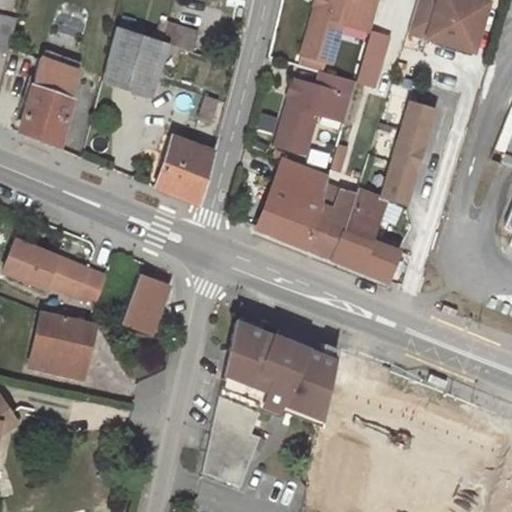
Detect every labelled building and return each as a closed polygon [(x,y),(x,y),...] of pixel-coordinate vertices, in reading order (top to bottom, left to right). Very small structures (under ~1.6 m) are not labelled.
[(370,30),(378,0),(317,0),(316,5),(303,54),(327,61),(338,22),(370,30)] [(481,0),(417,0),(408,30),(473,50),(487,2),(481,0)] [(0,50),(9,53),(17,19),(0,14),(0,50)] [(154,38),(162,41),(166,24),(159,21),(154,38)] [(169,22),(163,42),(167,44),(193,52),(200,32),(169,22)] [(161,42),(115,26),(101,80),(149,96),(167,44),(163,42),(161,42)] [(23,48),(12,45),(7,69),(19,73),(24,53),(21,52),(23,48)] [(44,48),(40,60),(74,72),(78,61),(44,48)] [(19,132),(58,147),(72,97),(70,98),(77,73),(74,72),(40,60),(33,85),(31,90),(29,98),(25,113),(19,132)] [(344,119),(355,80),(318,70),(315,85),(294,80),(293,82),(290,94),(276,144),(302,152),(314,111),(344,119)] [(21,112),(25,113),(29,98),(25,97),(21,112)] [(216,100),(204,97),(198,119),(210,122),(216,100)] [(433,108),(407,101),(378,198),(405,205),(433,108)] [(321,204),(323,205),(326,206),(328,200),(333,202),(345,148),(349,150),(353,136),(340,133),(328,178),(321,204)] [(198,204),(212,152),(171,137),(156,188),(198,204)] [(255,139),(252,145),(266,153),(268,146),(255,139)] [(307,248),(323,205),(321,204),(328,178),(282,161),(256,228),(307,248)] [(323,205),(307,248),(332,257),(356,196),(340,190),(335,202),(333,202),(328,200),(326,206),(323,205)] [(356,196),(332,257),(386,278),(397,251),(371,240),(385,201),(378,198),(358,190),(356,196)] [(73,296),(84,268),(12,238),(0,270),(42,288),(44,284),(73,296)] [(152,332),(168,287),(136,274),(119,321),(152,332)] [(94,324),(39,311),(28,353),(85,366),(94,324)] [(321,418),(335,353),(321,348),(275,329),(272,337),(259,332),(262,324),(244,317),(239,318),(234,322),(201,472),(239,487),(259,437),(251,433),(262,405),(275,410),(279,402),(321,418)] [(275,329),(262,324),(259,332),(272,337),(275,329)] [(85,366),(28,353),(25,365),(82,377),(85,366)] [(0,423),(1,419),(10,413),(0,399),(0,423)] [(0,423),(0,431),(16,422),(10,413),(1,419),(0,423)] [(339,477),(381,479),(381,474),(423,477),(425,457),(417,457),(419,438),(394,437),(394,441),(373,439),(373,435),(342,433),(339,477)] [(426,439),(419,438),(417,457),(425,457),(426,439)] [(473,456),(460,450),(443,494),(436,511),(452,511),(458,498),(473,456)] [(422,487),(423,477),(381,474),(381,479),(381,486),(422,487)] [(421,504),(421,490),(389,488),(389,502),(421,504)] [(496,511),(458,498),(452,511),(496,511)]
